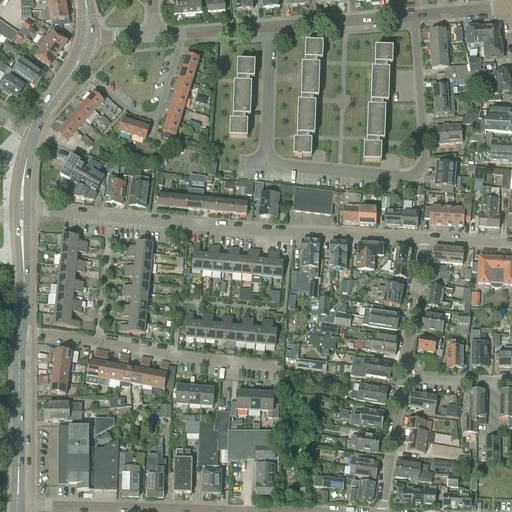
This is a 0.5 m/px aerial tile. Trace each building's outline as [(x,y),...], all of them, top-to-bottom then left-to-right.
[(67,0),(46,0),(48,11),(66,7),(65,4),(68,3),(67,0)] [(208,14),(225,12),(224,3),(223,3),(222,0),(214,0),(215,4),(207,4),(208,14)] [(234,0),(235,2),(234,2),(235,11),(244,11),(243,0),(234,0)] [(252,0),(243,0),(244,11),(253,10),(252,0)] [(261,0),(262,0),(262,9),(271,8),(270,0),(261,0)] [(270,0),(271,8),(280,8),(278,0),(270,0)] [(21,3),(21,10),(26,10),(26,12),(31,12),(30,9),(33,9),(32,1),(21,3)] [(202,14),(201,5),(173,8),(174,16),(202,14)] [(66,7),(48,11),(51,23),(51,26),(60,27),(70,26),(68,19),(66,7)] [(26,10),(21,10),(21,22),(24,25),(29,18),(31,19),(31,12),(26,12),(26,10)] [(29,18),(24,25),(30,28),(35,21),(31,19),(29,18)] [(8,27),(4,24),(0,29),(0,35),(2,37),(8,27)] [(30,28),(24,25),(22,28),(18,34),(23,38),(25,39),(31,31),(29,29),(30,28)] [(13,31),(8,27),(2,37),(7,40),(13,31)] [(484,48),(500,47),(499,28),(480,29),(479,28),(466,29),(468,47),(484,45),(484,48)] [(50,30),(44,38),(47,40),(47,41),(62,51),(68,43),(53,32),(50,30)] [(18,34),(13,31),(7,40),(11,44),(15,38),(18,34)] [(430,45),(446,44),(446,32),(429,33),(430,45)] [(47,40),(44,38),(42,36),(36,46),(41,49),(56,60),(62,51),(47,41),(47,40)] [(4,48),(16,56),(20,52),(8,43),(4,48)] [(302,65),(301,82),(319,83),(320,66),(317,65),(317,61),(323,61),(323,44),(306,43),(305,65),(302,65)] [(446,44),(430,45),(431,58),(447,56),(451,56),(451,50),(447,50),(446,44)] [(501,46),(500,47),(484,48),(485,61),(502,59),(501,46)] [(372,70),(371,87),(389,87),(390,70),(387,70),(387,65),(392,65),(393,49),(375,48),(375,65),(375,70),(372,70)] [(56,60),(41,49),(35,58),(50,68),(56,60)] [(182,69),(195,73),(199,60),(186,56),(182,69)] [(447,56),(431,58),(432,70),(448,69),(447,56)] [(17,58),(14,63),(41,82),(45,75),(22,59),(21,61),(17,58)] [(237,79),(237,84),(234,84),(233,100),(251,101),(252,84),(249,84),(249,79),(255,79),(255,63),(237,62),(237,79)] [(8,69),(0,63),(0,72),(4,75),(8,69)] [(41,82),(14,63),(9,70),(13,72),(13,73),(36,89),(41,82)] [(473,65),(469,66),(472,79),(477,79),(479,85),(480,90),(484,89),(486,96),(500,95),(511,92),(507,70),(493,73),(494,75),(490,76),(489,74),(484,70),(481,71),(480,65),(478,65),(473,65)] [(472,79),(469,66),(467,66),(466,66),(468,73),(455,74),(455,81),(456,80),(458,80),(464,80),(472,79)] [(195,73),(182,69),(178,81),(191,85),(195,73)] [(17,100),(24,88),(9,78),(9,79),(4,76),(0,82),(0,86),(3,88),(1,90),(17,100)] [(178,81),(175,94),(187,98),(191,85),(178,81)] [(301,98),(301,103),(298,103),(297,119),(315,120),(316,103),(313,103),(313,98),(319,99),(319,83),(301,82),(301,98)] [(452,86),(433,88),(434,102),(454,100),(453,88),(452,86)] [(371,103),(371,107),(368,107),(367,124),(385,125),(386,108),(383,108),(383,103),(388,103),(389,87),(371,87),(371,103)] [(84,104),(94,113),(103,102),(94,94),(84,104)] [(187,98),(175,94),(171,107),(183,111),(187,98)] [(98,112),(110,121),(120,109),(108,100),(98,112)] [(233,117),(233,121),(230,121),(229,138),(247,139),(248,122),(245,122),(245,117),(251,117),(251,101),(233,100),(233,117)] [(454,100),(434,102),(435,115),(455,114),(454,100)] [(94,113),(84,104),(75,113),(85,122),(94,113)] [(171,107),(167,120),(180,124),(183,111),(171,107)] [(479,116),(477,122),(511,123),(511,111),(487,110),(486,113),(480,113),(479,116)] [(85,122),(75,113),(66,123),(76,132),(85,122)] [(479,116),(466,118),(462,118),(462,126),(477,125),(477,122),(479,116)] [(102,117),(100,119),(109,127),(111,124),(102,117)] [(109,127),(100,119),(98,121),(106,129),(109,127)] [(297,136),(297,141),(294,140),(293,157),(297,157),(297,159),(302,159),(302,158),(311,158),(312,141),(309,141),(309,136),(315,136),(315,120),(297,119),(297,136)] [(180,124),(167,120),(163,133),(164,133),(162,139),(174,143),(180,124)] [(132,137),(136,125),(123,121),(119,133),(132,137)] [(511,123),(477,122),(477,125),(472,136),(492,138),(492,134),(511,134),(511,123)] [(76,132),(66,123),(57,133),(67,142),(76,132)] [(367,140),(367,145),(364,145),(363,162),(381,163),(382,146),(379,146),(379,141),(385,141),(385,125),(367,124),(367,140)] [(136,125),(132,137),(145,141),(149,129),(136,125)] [(461,144),(460,126),(447,127),(447,125),(444,126),(444,128),(436,128),(437,146),(461,144)] [(82,139),(91,147),(93,144),(84,136),(82,139)] [(492,138),(472,136),(472,137),(468,143),(477,143),(476,150),(483,151),(483,150),(491,151),(491,153),(511,154),(511,142),(492,141),(492,138)] [(91,147),(82,139),(80,141),(89,149),(91,147)] [(511,154),(491,153),(491,155),(481,154),(480,163),(511,165),(511,154)] [(102,167),(104,164),(101,163),(99,166),(90,161),(86,169),(83,167),(79,164),(80,163),(71,158),(60,177),(69,182),(70,182),(78,186),(79,187),(82,184),(86,186),(88,183),(86,182),(92,173),(98,175),(102,167)] [(437,165),(436,176),(456,178),(457,166),(455,166),(456,158),(444,159),(443,165),(437,165)] [(86,182),(88,183),(92,185),(85,197),(87,198),(86,201),(93,202),(97,196),(95,195),(104,179),(105,174),(107,164),(104,164),(102,167),(98,175),(92,173),(86,182)] [(215,178),(215,175),(217,165),(209,164),(208,177),(215,178)] [(129,168),(128,178),(134,178),(133,183),(131,183),(128,207),(137,208),(141,178),(140,178),(141,170),(141,169),(129,168)] [(485,169),(475,169),(473,183),(483,184),(485,169)] [(510,191),(511,171),(493,170),(492,176),(502,177),(501,191),(510,192),(510,191)] [(456,178),(436,176),(435,187),(441,187),(453,188),(455,189),(456,178)] [(113,204),(117,178),(109,177),(105,203),(113,204)] [(126,180),(117,178),(113,204),(122,206),(126,180)] [(141,178),(137,208),(146,209),(149,185),(149,179),(141,178)] [(234,189),(235,184),(235,183),(225,182),(224,190),(234,191),(234,189)] [(79,187),(78,186),(72,199),(86,201),(87,198),(85,197),(92,185),(88,183),(86,186),(82,184),(79,187)] [(294,195),(292,212),(332,217),(332,205),(334,193),(295,188),(294,195)] [(488,229),(490,200),(491,188),(482,188),(482,200),(481,214),(478,214),(478,219),(478,228),(488,229)] [(334,193),(332,205),(338,205),(338,203),(360,205),(361,196),(334,193)] [(268,218),(270,195),(261,194),(259,218),(268,218)] [(279,196),(270,195),(268,218),(277,219),(279,196)] [(172,209),(173,197),(157,196),(156,208),(172,209)] [(188,199),(173,197),(172,209),(186,210),(188,199)] [(389,199),(382,198),(381,211),(386,211),(385,228),(401,229),(402,212),(388,211),(389,199)] [(203,200),(188,199),(186,210),(201,212),(203,200)] [(218,202),(203,200),(201,212),(216,213),(218,202)] [(490,200),(488,229),(499,230),(499,218),(497,218),(498,201),(490,200)] [(401,201),(400,209),(414,210),(415,202),(401,201)] [(232,203),(218,202),(216,213),(231,215),(232,203)] [(232,203),(231,215),(247,216),(248,204),(232,203)] [(368,209),(360,209),(359,226),(376,227),(377,210),(376,210),(377,204),(368,203),(368,209)] [(462,210),(453,209),(452,227),(463,228),(463,222),(470,223),(471,204),(463,203),(462,210)] [(359,226),(360,209),(344,208),(343,225),(359,226)] [(441,227),(442,209),(431,208),(425,208),(424,220),(430,220),(430,226),(441,227)] [(442,209),(441,227),(452,227),(453,209),(442,209)] [(402,212),(401,229),(417,230),(418,213),(402,212)] [(61,247),(87,249),(87,243),(78,243),(79,238),(62,236),(61,247)] [(309,276),(311,242),(302,242),(301,253),(301,269),(301,275),(309,276)] [(311,242),(309,276),(307,299),(318,300),(319,286),(312,286),(313,279),(317,280),(318,270),(319,254),(320,243),(311,242)] [(127,247),(126,253),(152,255),(153,245),(136,243),(136,248),(127,247)] [(337,272),(339,244),(330,243),(329,255),(330,255),(329,270),(332,270),(332,272),(337,272)] [(348,244),(339,244),(337,272),(343,273),(343,270),(346,271),(346,255),(347,255),(348,244)] [(358,244),(357,256),(366,257),(366,261),(374,261),(374,257),(383,257),(384,246),(358,244)] [(202,272),(203,255),(199,255),(200,246),(194,246),(191,271),(202,272)] [(87,249),(61,247),(60,257),(77,258),(77,254),(86,255),(87,249)] [(203,255),(202,272),(212,273),(214,248),(208,247),(208,256),(203,255)] [(220,248),(214,248),(212,273),(222,274),(223,257),(219,257),(220,248)] [(447,268),(449,249),(434,248),(432,264),(446,265),(446,267),(447,268)] [(223,257),(222,274),(232,275),(234,249),(228,249),(228,258),(223,257)] [(240,250),(234,249),(232,275),(242,276),(243,259),(239,259),(240,250)] [(397,249),(395,263),(409,265),(411,251),(397,249)] [(463,250),(449,249),(447,268),(451,268),(451,265),(462,266),(463,250)] [(243,259),(242,276),(252,277),(254,251),(248,251),(247,260),(243,259)] [(254,251),(252,277),(262,278),(263,261),(259,261),(260,252),(254,251)] [(152,255),(126,253),(126,258),(135,259),(134,264),(151,265),(152,255)] [(267,262),(263,261),(262,278),(272,279),(274,253),(268,253),(267,262)] [(274,253),(272,279),(282,280),(283,263),(279,263),(280,254),(274,253)] [(366,257),(357,256),(357,271),(374,271),(374,261),(366,261),(366,257)] [(60,257),(59,266),(85,269),(89,269),(89,264),(85,263),(76,262),(77,258),(60,257)] [(511,260),(479,258),(479,265),(472,264),(471,274),(478,274),(477,285),(489,285),(489,284),(491,284),(490,287),(491,288),(494,290),(498,290),(501,289),(502,287),(502,284),(503,285),(503,286),(511,286),(511,260)] [(391,268),(385,267),(380,271),(390,272),(394,273),(393,278),(407,280),(409,265),(395,263),(391,262),(391,268)] [(151,265),(134,264),(134,268),(125,267),(125,273),(150,275),(151,265)] [(85,269),(59,266),(58,276),(75,278),(75,274),(84,275),(85,269)] [(434,277),(449,280),(451,270),(435,268),(433,277),(434,277)] [(150,275),(125,273),(124,278),(133,279),(133,284),(149,285),(150,275)] [(298,295),(299,290),(300,273),(292,273),(291,289),(290,289),(289,296),(291,296),(291,295),(298,295)] [(58,276),(57,286),(83,289),(84,283),(75,282),(75,278),(58,276)] [(357,283),(348,282),(347,297),(352,298),(369,280),(364,276),(357,283)] [(449,280),(434,277),(433,284),(447,287),(449,280)] [(328,317),(334,313),(343,306),(346,303),(347,297),(348,282),(341,281),(340,294),(339,302),(330,301),(328,317)] [(149,285),(133,284),(132,288),(123,287),(123,293),(148,295),(149,285)] [(372,288),(371,293),(378,294),(382,294),(401,297),(403,288),(386,285),(386,288),(378,287),(378,289),(372,288)] [(83,289),(57,286),(56,296),(73,298),(74,294),(82,295),(83,289)] [(429,287),(427,297),(443,300),(443,295),(451,297),(452,291),(429,287)] [(148,295),(123,293),(122,298),(131,299),(131,303),(147,305),(148,295)] [(260,295),(250,294),(249,302),(251,302),(260,303),(260,295)] [(401,297),(382,294),(381,300),(384,300),(383,305),(400,307),(401,297)] [(73,298),(56,296),(55,306),(81,309),(82,303),(73,302),(73,298)] [(443,300),(427,297),(425,307),(449,311),(450,306),(442,304),(443,300)] [(328,317),(330,301),(330,299),(319,299),(318,312),(317,320),(316,327),(321,323),(328,317)] [(147,305),(131,303),(130,308),(121,307),(121,313),(146,315),(147,305)] [(81,309),(55,306),(55,316),(71,318),(72,314),(80,314),(81,309)] [(343,306),(334,313),(337,313),(345,315),(347,307),(343,306)] [(364,310),(363,318),(398,323),(399,315),(371,310),(371,311),(364,310)] [(146,315),(121,313),(120,318),(129,319),(129,323),(145,325),(146,315)] [(334,313),(328,317),(321,323),(321,324),(339,327),(349,329),(351,317),(337,314),(337,313),(334,313)] [(195,340),(197,323),(193,323),(193,314),(187,314),(185,339),(195,340)] [(456,327),(462,327),(462,332),(468,332),(469,314),(464,314),(457,314),(457,327),(456,327)] [(197,323),(195,340),(205,341),(208,316),(202,315),(201,324),(197,323)] [(424,315),(423,323),(448,327),(450,318),(444,318),(424,315)] [(71,318),(55,316),(54,327),(79,329),(80,323),(71,322),(71,318)] [(208,316),(205,341),(215,342),(217,325),(212,325),(213,316),(208,316)] [(221,326),(217,325),(215,342),(225,343),(228,317),(222,317),(221,326)] [(228,317),(225,343),(235,344),(237,327),(232,327),(233,318),(228,317)] [(398,323),(363,318),(362,326),(369,327),(396,332),(398,323)] [(241,328),(237,327),(235,344),(245,345),(248,319),(242,319),(241,328)] [(253,320),(248,319),(245,345),(255,346),(257,329),(252,329),(253,320)] [(257,329),(255,346),(265,347),(268,321),(262,321),(261,330),(257,329)] [(268,321),(265,347),(275,348),(277,331),(272,331),(273,322),(268,321)] [(145,325),(129,323),(128,328),(119,327),(119,333),(144,335),(145,325)] [(448,327),(423,323),(421,331),(442,334),(442,331),(447,332),(448,327)] [(339,327),(321,324),(319,334),(337,336),(339,327)] [(479,335),(480,335),(480,332),(471,332),(471,369),(479,369),(479,335)] [(363,343),(396,348),(398,340),(365,334),(363,343)] [(479,335),(479,369),(488,369),(488,344),(486,344),(486,335),(480,335),(479,335)] [(305,346),(323,349),(325,339),(324,338),(306,336),(305,346)] [(324,336),(324,338),(325,339),(323,349),(335,351),(337,338),(324,336)] [(420,338),(418,351),(434,353),(435,347),(440,348),(441,341),(420,338)] [(396,348),(363,343),(362,351),(369,352),(369,353),(395,357),(396,348)] [(455,368),(455,343),(447,343),(447,368),(455,368)] [(455,343),(455,368),(463,368),(463,343),(455,343)] [(297,351),(290,350),(288,360),(296,361),(297,351)] [(45,360),(70,364),(72,353),(56,351),(55,357),(46,356),(45,360)] [(98,379),(102,355),(95,353),(94,359),(96,359),(96,363),(89,362),(87,377),(98,379)] [(511,369),(511,353),(497,353),(497,369),(511,369)] [(102,355),(98,379),(99,379),(98,386),(103,387),(106,383),(109,383),(109,381),(112,366),(106,365),(107,356),(102,355)] [(117,367),(112,366),(109,381),(120,383),(124,358),(120,358),(119,363),(117,364),(117,367)] [(124,358),(120,383),(120,386),(122,388),(128,389),(130,387),(131,385),(134,370),(128,369),(129,366),(128,365),(129,359),(124,358)] [(70,364),(45,360),(41,359),(40,364),(48,365),(47,371),(69,374),(70,364)] [(352,367),(390,373),(391,365),(353,359),(352,367)] [(325,364),(296,360),(295,369),(324,372),(325,364)] [(134,370),(131,385),(141,387),(144,372),(145,368),(146,362),(141,361),(140,367),(138,368),(138,371),(134,370)] [(156,374),(153,389),(164,391),(166,380),(174,381),(175,369),(168,368),(169,366),(160,365),(159,370),(163,371),(163,375),(156,374)] [(343,366),(336,365),(335,376),(341,377),(343,366)] [(390,373),(352,367),(350,377),(363,379),(364,377),(389,381),(390,373)] [(67,385),(69,374),(47,371),(46,378),(39,377),(38,381),(42,382),(67,385)] [(144,372),(141,387),(153,389),(156,374),(144,372)] [(333,388),(341,389),(342,382),(335,381),(333,388)] [(41,386),(51,387),(51,394),(66,396),(67,385),(42,382),(41,386)] [(289,384),(282,383),(281,390),(288,391),(289,384)] [(358,393),(386,398),(387,390),(360,385),(354,385),(353,393),(358,394),(358,393)] [(189,406),(190,386),(186,386),(186,388),(178,387),(176,405),(189,406)] [(190,386),(189,406),(200,407),(202,389),(194,389),(194,386),(190,386)] [(202,387),(202,389),(200,407),(213,408),(214,390),(206,389),(206,387),(202,387)] [(230,413),(230,417),(236,418),(237,411),(248,411),(249,391),(245,391),(245,393),(237,393),(236,404),(230,403),(230,413)] [(253,392),(249,391),(248,411),(260,412),(261,394),(253,394),(253,392)] [(261,392),(261,394),(260,412),(268,412),(267,419),(278,420),(279,406),(273,406),(273,395),(265,394),(265,392),(261,392)] [(358,394),(353,393),(352,392),(351,400),(357,401),(384,406),(386,398),(358,393),(358,394)] [(476,425),(476,392),(469,392),(469,397),(466,397),(466,403),(467,403),(467,409),(467,417),(463,417),(463,433),(476,434),(476,425)] [(484,392),(476,392),(476,425),(485,425),(485,419),(485,402),(486,402),(486,397),(484,397),(484,392)] [(508,430),(508,392),(500,392),(500,397),(498,397),(498,403),(499,403),(498,419),(499,419),(499,433),(508,432),(508,430)] [(434,416),(436,399),(412,395),(410,408),(424,410),(424,414),(434,416)] [(109,399),(110,410),(125,408),(125,399),(109,399)] [(82,404),(44,404),(44,413),(75,413),(82,413),(82,404)] [(159,419),(171,419),(171,406),(159,406),(159,419)] [(447,407),(445,418),(458,420),(457,406),(447,407)] [(355,412),(354,417),(382,422),(383,413),(362,410),(362,413),(355,412)] [(82,422),(82,413),(75,413),(44,413),(44,422),(82,422)] [(216,413),(216,423),(215,437),(218,437),(218,452),(227,452),(227,432),(228,432),(228,430),(229,430),(230,417),(230,413),(216,413)] [(354,417),(352,417),(351,425),(381,430),(382,422),(354,417)] [(114,427),(114,419),(95,419),(95,428),(95,437),(114,427)] [(424,433),(426,422),(408,419),(406,431),(410,431),(424,433)] [(188,423),(186,423),(185,435),(199,436),(199,423),(195,423),(188,423)] [(199,423),(199,436),(198,467),(207,467),(212,467),(217,467),(218,452),(218,437),(215,437),(216,423),(207,423),(199,423)] [(89,447),(89,437),(89,428),(59,427),(59,447),(89,447)] [(424,433),(410,431),(408,442),(426,445),(428,434),(424,433)] [(227,432),(227,452),(227,463),(238,463),(238,461),(274,461),(274,433),(228,432),(227,432)] [(309,442),(315,443),(318,443),(319,436),(310,434),(309,442)] [(351,436),(351,442),(378,446),(380,437),(359,434),(358,437),(351,436)] [(101,448),(111,442),(107,435),(97,441),(101,448)] [(117,487),(118,454),(118,441),(102,450),(94,450),(93,492),(117,493),(117,487)] [(378,446),(351,442),(350,447),(356,448),(356,451),(377,455),(378,446)] [(426,445),(408,442),(407,453),(424,456),(426,445)] [(89,447),(59,447),(59,466),(59,486),(77,486),(77,492),(89,492),(89,447)] [(157,449),(157,456),(157,460),(156,466),(155,499),(163,499),(164,473),(166,473),(166,460),(162,460),(162,458),(163,458),(163,450),(157,449)] [(182,494),(183,451),(176,451),(176,459),(174,459),(173,494),(182,494)] [(183,451),(182,494),(191,494),(192,460),(190,460),(190,451),(183,451)] [(351,468),(376,472),(378,464),(363,461),(364,456),(343,452),(342,459),(352,461),(351,468)] [(118,454),(117,487),(122,487),(121,498),(130,498),(131,468),(132,454),(118,454)] [(137,468),(131,468),(130,498),(138,499),(139,477),(138,477),(139,468),(144,468),(145,455),(137,455),(137,468)] [(157,460),(157,456),(149,455),(149,460),(146,459),(146,476),(147,476),(147,499),(155,499),(156,466),(157,460)] [(463,458),(464,464),(471,465),(471,456),(463,456),(463,458)] [(454,463),(432,461),(431,469),(453,471),(454,463)] [(397,462),(396,470),(427,475),(427,474),(428,467),(420,466),(397,462)] [(212,467),(207,467),(207,472),(203,472),(203,494),(211,494),(212,467)] [(212,467),(211,494),(220,495),(221,473),(217,473),(217,467),(212,467)] [(257,467),(256,487),(256,495),(272,496),(273,487),(272,487),(273,467),(257,467)] [(376,472),(351,468),(350,476),(346,475),(346,478),(337,477),(337,480),(344,481),(352,482),(355,482),(356,477),(375,480),(376,472)] [(427,475),(396,470),(395,478),(418,482),(418,483),(431,484),(433,475),(427,474),(427,475)] [(447,488),(458,489),(458,477),(448,476),(447,488)] [(477,481),(471,480),(469,476),(463,476),(463,483),(470,483),(470,491),(476,492),(477,481)] [(315,478),(314,488),(342,491),(344,481),(337,480),(315,478)] [(355,482),(352,482),(352,487),(356,488),(356,486),(359,487),(358,492),(353,492),(351,492),(349,504),(371,505),(374,485),(359,483),(359,482),(355,482)] [(412,489),(412,484),(405,483),(404,488),(394,488),(393,505),(411,506),(412,492),(412,489)] [(306,488),(299,489),(300,497),(307,496),(306,488)] [(423,492),(423,506),(435,507),(436,493),(435,493),(436,488),(429,488),(429,492),(423,492)] [(457,497),(447,496),(447,488),(440,488),(439,501),(443,502),(443,507),(456,508),(457,497)] [(457,491),(457,497),(456,508),(470,508),(470,498),(471,493),(465,493),(465,491),(457,491)] [(319,504),(327,505),(327,492),(319,492),(319,504)] [(423,492),(412,492),(411,506),(423,506),(423,492)]
